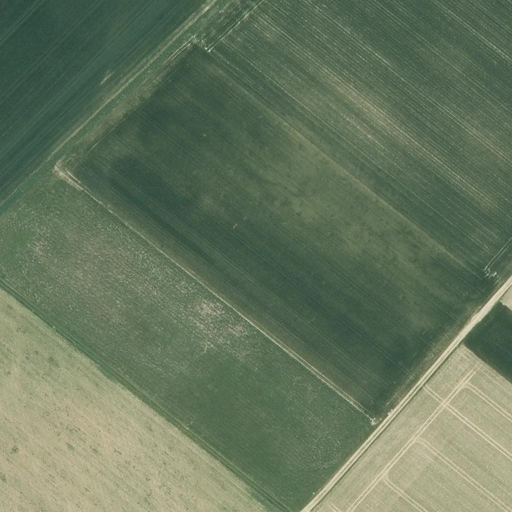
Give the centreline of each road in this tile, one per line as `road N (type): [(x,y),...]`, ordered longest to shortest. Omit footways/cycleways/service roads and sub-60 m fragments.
road 1 (track): [(0,284),(284,511)]
road 2 (track): [(304,511),(511,279)]
road 3 (track): [(222,0),(0,212)]
